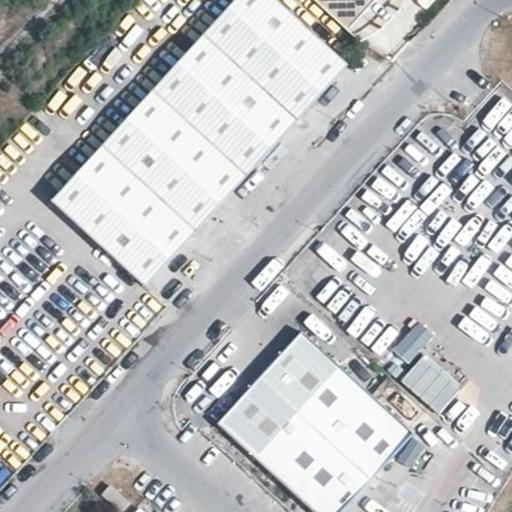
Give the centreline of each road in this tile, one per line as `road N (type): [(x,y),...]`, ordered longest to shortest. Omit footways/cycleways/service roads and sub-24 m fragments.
road 1 (residential): [(110,406),(475,0)]
road 2 (residential): [(224,511),(110,406)]
road 3 (residential): [(14,511),(110,406)]
